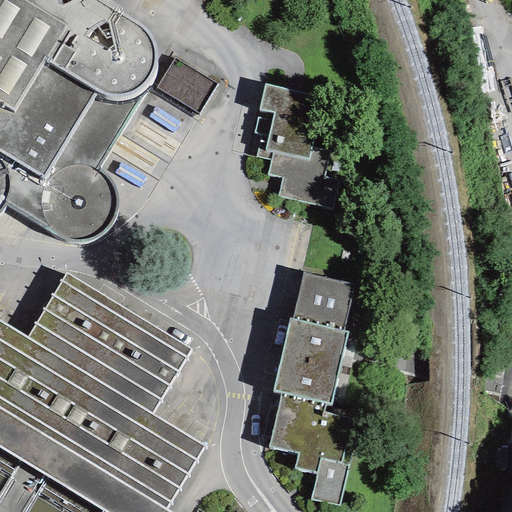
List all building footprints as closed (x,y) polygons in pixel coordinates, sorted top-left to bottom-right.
[(112,182),(98,169),(154,74),(153,48),(138,28),(88,0),(0,0),(0,216),(6,212),(50,235),(80,246),(101,240),(119,212),(118,196),(112,182)] [(204,107),(219,75),(174,54),(159,87),(204,107)] [(278,197),(333,209),(339,179),(323,176),(328,152),(311,148),(322,99),(265,87),(259,112),(268,114),(258,158),(269,160),(266,175),(282,179),(278,197)] [(353,286),(299,274),(274,392),(279,393),(267,448),(295,454),(292,467),(314,472),(308,498),(339,504),(351,449),(344,448),(351,420),(325,414),(353,286)] [(192,358),(66,282),(27,347),(0,330),(0,457),(91,511),(166,511),(201,455),(151,425),(192,358)]
